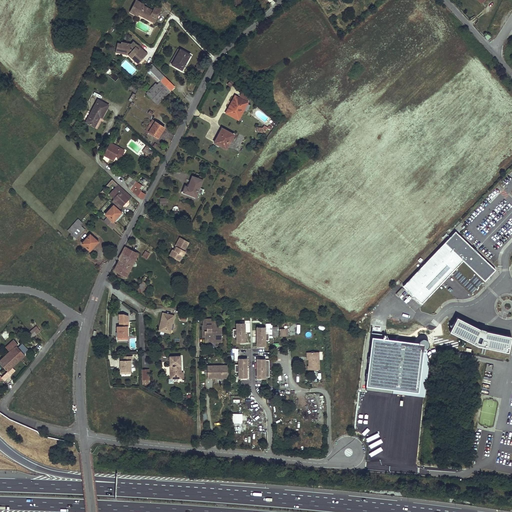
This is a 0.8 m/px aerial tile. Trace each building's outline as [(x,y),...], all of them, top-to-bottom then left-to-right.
[(148,19),(155,23),(162,9),(155,6),(153,11),(143,6),(144,4),(136,0),(130,12),(138,16),(139,14),(140,12),(149,17),(148,19)] [(117,43),(115,53),(128,55),(131,58),(133,56),(139,62),(146,56),(137,48),(138,46),(133,41),(130,43),(121,42),(121,44),(117,43)] [(137,48),(146,56),(147,54),(138,46),(137,48)] [(172,64),(181,69),(183,63),(185,64),(190,55),(180,50),(172,64)] [(156,80),(158,78),(149,69),(147,72),(156,80)] [(174,86),(165,77),(161,81),(147,94),(146,94),(145,95),(148,99),(150,97),(157,104),(170,90),(174,86)] [(146,94),(147,94),(161,81),(158,78),(156,80),(145,92),(146,94)] [(238,100),(237,99),(233,108),(230,106),(225,114),(237,121),(246,104),(243,103),(238,100)] [(87,121),(95,126),(100,117),(102,118),(108,105),(98,100),(87,121)] [(145,130),(158,138),(164,127),(152,120),(145,130)] [(266,139),(277,124),(275,123),(262,142),(263,143),(266,139)] [(233,133),(221,127),(215,140),(226,147),(233,133)] [(102,158),(111,163),(114,159),(115,158),(120,160),(123,154),(108,147),(102,158)] [(198,177),(191,175),(188,186),(185,185),(183,191),(196,196),(197,192),(199,186),(202,179),(202,178),(198,177)] [(137,196),(142,199),(146,194),(141,190),(139,188),(141,185),(138,182),(138,183),(133,179),(132,180),(128,176),(125,181),(129,184),(129,187),(133,192),(137,196)] [(120,193),(127,199),(130,196),(123,190),(120,193)] [(114,199),(121,206),(127,199),(120,193),(120,192),(114,199)] [(111,221),(113,222),(114,220),(116,222),(123,215),(113,205),(105,215),(111,221)] [(67,231),(70,233),(79,224),(76,221),(67,231)] [(107,225),(111,229),(115,224),(113,222),(111,221),(107,225)] [(70,233),(76,238),(85,229),(79,224),(70,233)] [(455,230),(403,285),(421,302),(463,259),(484,280),(495,269),(477,251),(473,247),(473,248),(455,230)] [(82,243),(89,250),(98,241),(90,234),(82,243)] [(173,250),(170,255),(179,260),(182,255),(183,255),(185,251),(184,250),(188,242),(180,238),(175,246),(176,247),(174,251),(173,250)] [(138,253),(125,247),(122,252),(136,259),(138,253)] [(147,259),(151,250),(148,249),(146,251),(145,251),(142,256),(147,259)] [(136,259),(122,252),(118,259),(120,260),(114,271),(126,278),(136,259)] [(149,278),(145,276),(138,289),(142,291),(149,278)] [(127,315),(124,313),(119,314),(119,322),(127,321),(127,315)] [(158,331),(170,333),(174,316),(163,313),(161,320),(163,320),(161,326),(160,325),(158,331)] [(456,316),(449,331),(477,345),(504,351),(505,347),(507,346),(508,347),(511,336),(485,330),(486,330),(480,328),(479,328),(456,316)] [(222,326),(216,327),(216,321),(211,322),(211,319),(202,319),(203,325),(207,325),(207,331),(205,331),(205,337),(205,340),(210,340),(210,341),(217,341),(217,340),(222,340),(222,326)] [(119,322),(120,326),(117,326),(118,338),(128,337),(127,326),(128,326),(127,321),(119,322)] [(245,342),(245,322),(236,322),(237,329),(233,329),(233,336),(237,336),(237,342),(245,342)] [(39,331),(35,325),(32,328),(31,329),(35,334),(37,332),(39,331)] [(265,327),(256,327),(257,346),(265,346),(265,339),(268,339),(268,332),(265,332),(265,327)] [(29,339),(35,334),(31,329),(25,334),(29,339)] [(7,344),(8,345),(10,348),(8,350),(0,358),(0,363),(7,371),(25,355),(15,345),(17,343),(12,339),(7,344)] [(319,352),(308,352),(308,359),(308,366),(307,366),(308,370),(320,369),(319,352)] [(120,360),(121,374),(131,373),(131,360),(132,360),(132,356),(123,356),(123,360),(120,360)] [(181,372),(181,356),(170,357),(170,366),(172,366),(172,368),(170,371),(170,375),(173,378),(180,377),(180,373),(181,372)] [(247,377),(246,358),(239,358),(239,364),(235,364),(235,371),(239,371),(239,377),(247,377)] [(265,358),(256,358),(257,378),(266,378),(266,376),(269,376),(269,359),(265,360),(265,358)] [(225,373),(205,373),(205,386),(214,386),(214,384),(218,384),(218,386),(225,385),(225,373)] [(243,414),(233,413),(232,432),(242,432),(243,414)]
